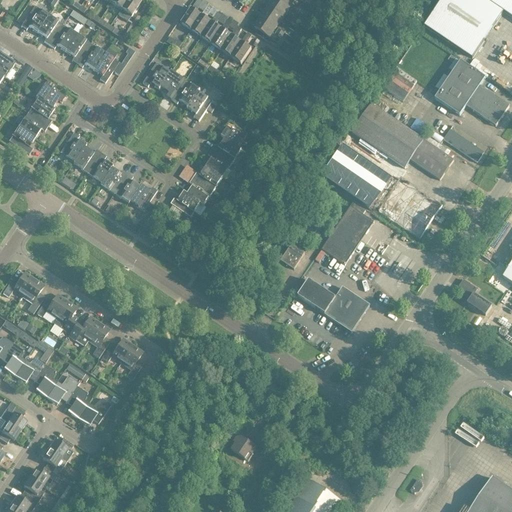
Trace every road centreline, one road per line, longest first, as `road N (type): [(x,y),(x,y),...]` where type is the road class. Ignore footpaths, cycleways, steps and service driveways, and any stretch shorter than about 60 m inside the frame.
road 1 (tertiary): [(407,375),(325,390),(42,196)]
road 2 (residential): [(46,417),(95,449),(156,349),(3,252)]
road 3 (unclassified): [(511,169),(400,332),(407,375)]
road 4 (unclassified): [(372,511),(420,439),(407,375)]
